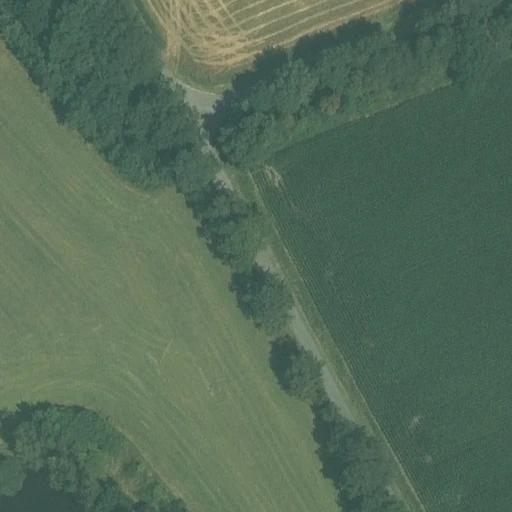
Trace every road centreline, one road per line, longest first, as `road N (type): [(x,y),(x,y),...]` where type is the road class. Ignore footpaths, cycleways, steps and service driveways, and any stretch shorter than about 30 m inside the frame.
road 1 (unclassified): [(196,117),(393,511)]
road 2 (unclassified): [(478,0),(196,117)]
road 3 (unclassified): [(196,117),(117,0)]
